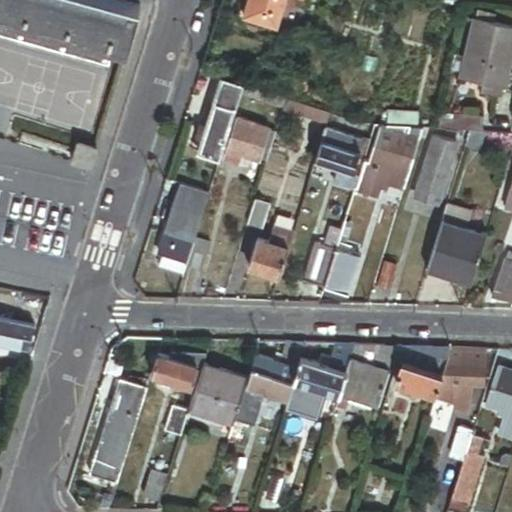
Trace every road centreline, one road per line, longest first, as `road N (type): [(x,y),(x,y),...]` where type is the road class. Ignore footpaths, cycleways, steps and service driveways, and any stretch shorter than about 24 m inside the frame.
road 1 (residential): [(511,330),(86,317)]
road 2 (residential): [(86,317),(181,0)]
road 3 (residential): [(27,511),(86,317)]
